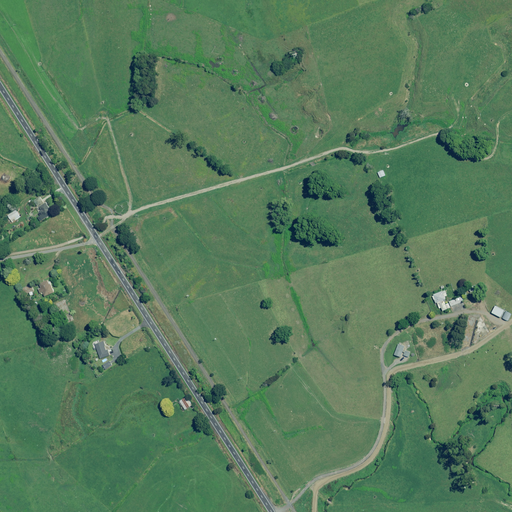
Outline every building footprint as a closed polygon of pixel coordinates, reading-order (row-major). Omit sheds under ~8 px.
[(44,202),(40,197),(34,201),(37,206),(44,202)] [(51,210),(47,203),(40,207),(42,211),(39,213),(41,216),(39,217),(41,221),(52,215),(50,210),(51,210)] [(19,214),(17,210),(8,215),(11,220),(19,214)] [(55,293),(49,280),(40,284),(42,288),(39,289),(41,294),(44,292),(46,297),(55,293)] [(434,296),(433,296),(435,300),(436,303),(438,303),(444,300),(446,299),(445,297),(448,296),(446,290),(434,295),(435,296),(434,296)] [(464,302),(462,297),(450,302),(452,307),(464,302)] [(444,300),(438,303),(440,309),(442,308),(443,311),(451,308),(449,303),(446,305),(444,300)] [(505,311),(496,306),(493,313),(501,318),(505,311)] [(511,314),(506,311),(502,318),(508,321),(511,314)] [(107,350),(104,342),(96,344),(101,359),(110,356),(109,350),(107,350)] [(411,353),(406,351),(404,350),(405,347),(399,345),(395,355),(401,357),(403,352),(405,353),(404,356),(409,357),(411,353)] [(113,366),(110,361),(104,366),(106,370),(113,366)]
